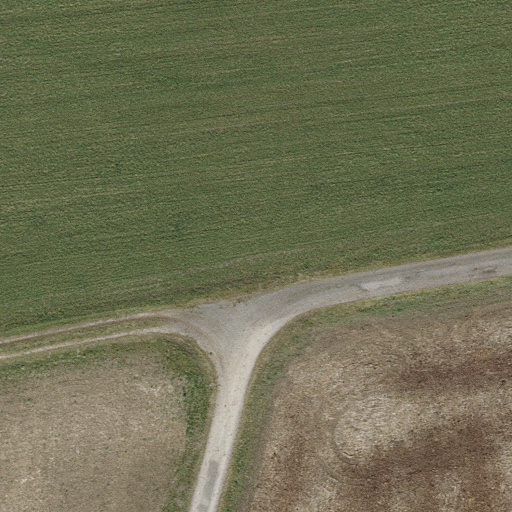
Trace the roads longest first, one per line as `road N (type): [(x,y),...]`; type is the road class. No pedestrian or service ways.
road 1 (track): [(0,345),(511,253)]
road 2 (track): [(196,511),(232,347),(225,305)]
